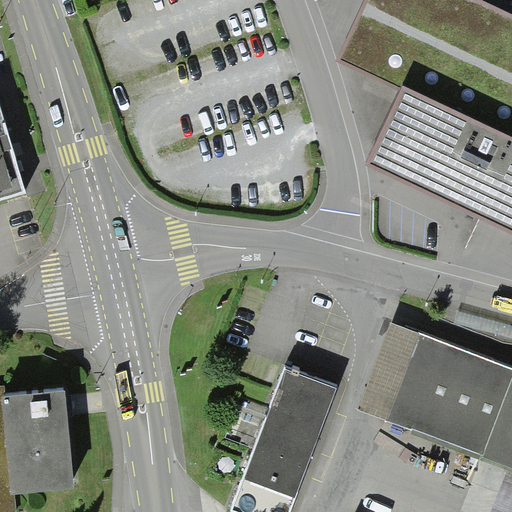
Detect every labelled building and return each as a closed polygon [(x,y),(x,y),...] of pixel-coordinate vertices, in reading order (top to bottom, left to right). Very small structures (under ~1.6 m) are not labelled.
[(406,91),(368,170),(511,238),(511,19),(472,0),(366,0),(339,59),(406,91)] [(0,197),(22,191),(0,115),(0,197)] [(511,373),(390,326),(356,414),(511,473),(511,373)] [(229,497),(267,511),(283,511),(336,376),(321,371),(282,356),(229,497)] [(64,405),(62,389),(0,394),(0,511),(10,511),(8,491),(71,485),(64,405)]
